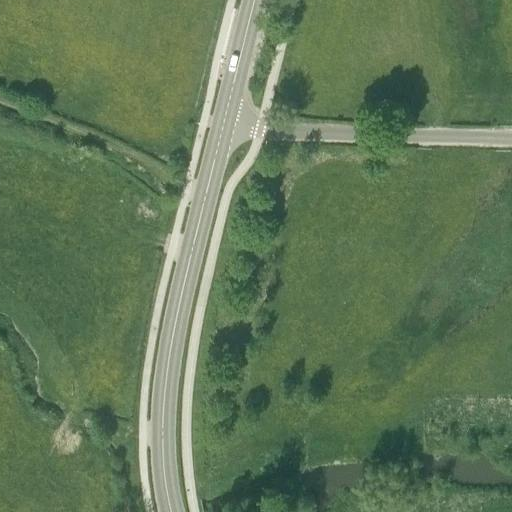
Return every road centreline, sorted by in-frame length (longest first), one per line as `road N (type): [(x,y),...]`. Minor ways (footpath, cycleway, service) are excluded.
road 1 (tertiary): [(172,511),(166,373),(224,123)]
road 2 (unclassified): [(511,137),(224,123)]
road 3 (tertiary): [(224,123),(254,0)]
